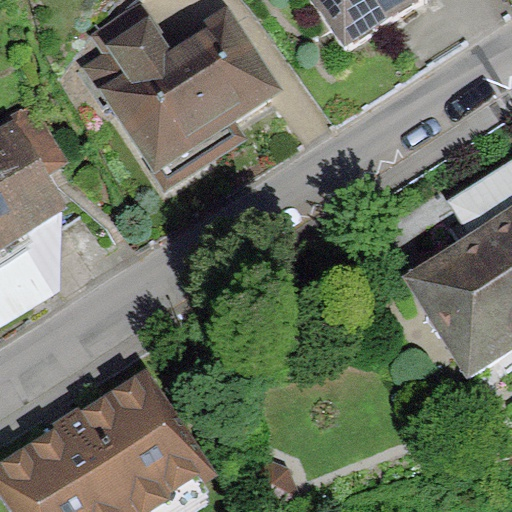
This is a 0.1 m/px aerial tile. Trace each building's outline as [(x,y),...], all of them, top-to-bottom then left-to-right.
[(314,0),(339,40),(405,0),(314,0)] [(94,71),(170,190),(217,160),(209,147),(279,102),(231,27),(169,66),(149,36),(94,71)] [(0,262),(62,222),(40,184),(62,170),(27,113),(0,129),(0,262)] [(417,292),(478,385),(511,362),(511,175),(458,211),(483,249),(417,292)] [(0,323),(64,282),(62,222),(0,262),(0,323)] [(0,481),(0,482),(19,511),(169,511),(167,509),(205,484),(143,389),(0,481)]
